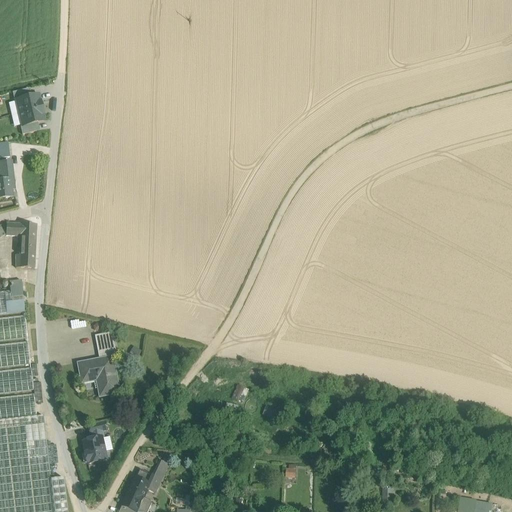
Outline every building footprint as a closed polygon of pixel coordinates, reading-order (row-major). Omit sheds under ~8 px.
[(16,100),(29,98),(27,89),(12,93),(14,101),(16,100)] [(19,114),(41,108),(39,95),(29,98),(16,100),(19,114)] [(37,132),(35,124),(22,127),(20,127),(22,135),(37,132)] [(0,162),(0,199),(12,198),(11,191),(13,191),(10,161),(0,162)] [(21,225),(6,224),(6,225),(6,236),(6,237),(20,237),(21,225)] [(36,225),(21,225),(20,237),(19,256),(16,256),(16,268),(35,269),(35,256),(36,225)] [(10,291),(0,292),(0,315),(25,313),(22,281),(9,282),(10,291)] [(25,316),(0,318),(0,341),(28,339),(25,316)] [(113,333),(96,337),(98,352),(116,349),(113,333)] [(28,342),(0,344),(0,368),(31,365),(28,342)] [(116,349),(98,352),(100,360),(79,364),(82,384),(97,381),(100,398),(120,394),(113,359),(117,358),(116,349)] [(31,368),(0,371),(0,394),(34,391),(31,368)] [(34,394),(0,397),(0,420),(36,417),(34,394)] [(0,420),(0,511),(54,511),(51,480),(43,416),(0,420)] [(106,423),(89,427),(91,435),(92,434),(93,440),(102,438),(102,439),(104,439),(103,432),(108,431),(106,423)] [(93,440),(84,442),(86,454),(84,455),(83,456),(84,463),(86,464),(88,464),(89,465),(107,461),(102,439),(102,438),(93,440)] [(286,478),(296,478),(296,465),(286,465),(286,478)] [(155,494),(162,480),(155,477),(149,474),(148,474),(142,471),(139,473),(137,478),(136,477),(131,488),(146,495),(148,491),(155,494)] [(164,474),(158,471),(155,477),(162,480),(164,474)] [(67,511),(64,478),(51,480),(54,511),(67,511)] [(144,499),(146,495),(131,488),(123,507),(134,511),(148,511),(152,505),(151,502),(144,499)] [(458,511),(491,511),(493,504),(461,498),(458,511)]
